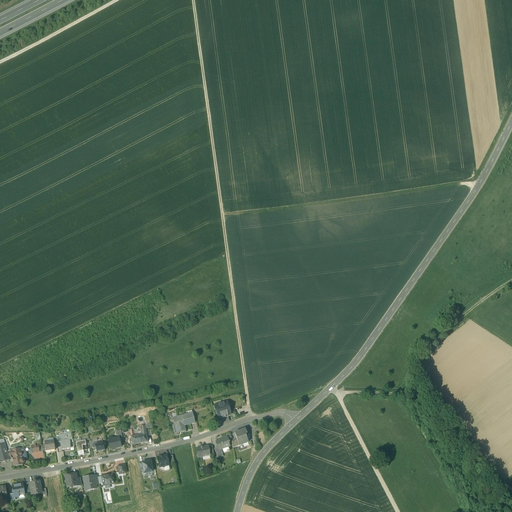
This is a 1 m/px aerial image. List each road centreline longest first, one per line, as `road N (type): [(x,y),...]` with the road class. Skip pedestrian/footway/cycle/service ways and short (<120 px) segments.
road 1 (track): [(250,419),(192,0)]
road 2 (unclassified): [(295,420),(359,356),(511,133)]
road 3 (residential): [(0,478),(182,442),(271,414),(295,420)]
road 4 (track): [(221,216),(478,183)]
road 5 (track): [(245,389),(147,412),(0,431)]
road 6 (track): [(418,365),(511,497)]
road 7 (track): [(335,392),(397,511)]
road 8 (track): [(116,0),(0,62)]
road 9 (track): [(511,279),(432,340),(418,365)]
